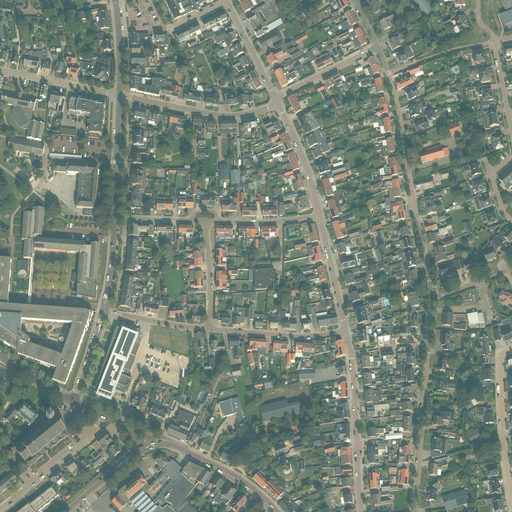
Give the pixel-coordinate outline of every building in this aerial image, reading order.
[(174,0),(166,4),(169,10),(178,5),(181,4),(178,0),(174,0)] [(195,4),(197,8),(198,9),(200,8),(199,5),(208,1),(210,3),(216,0),(215,0),(201,0),(200,1),(198,2),(196,3),(195,4)] [(250,0),(241,5),(245,13),(249,10),(250,10),(250,9),(253,7),(256,5),(253,0),(250,0)] [(273,0),(274,0),(265,5),(252,12),(253,15),(251,17),(246,19),(253,32),(260,28),(260,29),(264,27),(266,28),(268,32),(282,24),(276,14),(274,9),(284,3),(282,0),(273,0)] [(348,7),(344,0),(343,0),(340,2),(339,2),(336,4),(340,11),(348,7)] [(380,15),(384,13),(386,12),(384,9),(382,10),(377,0),(370,3),(373,9),(375,14),(378,12),(380,15)] [(426,0),(413,0),(426,17),(434,11),(426,0)] [(452,10),(454,13),(461,9),(461,6),(465,6),(464,0),(452,0),(453,1),(456,1),(457,6),(455,7),(455,8),(452,10)] [(511,0),(501,0),(504,8),(505,11),(507,10),(508,13),(506,14),(502,15),(500,16),(500,15),(500,16),(503,25),(511,21),(511,0)] [(169,10),(172,15),(181,11),(181,10),(178,5),(169,10)] [(193,12),(190,6),(188,7),(184,9),(181,10),(181,11),(172,15),(175,21),(176,20),(193,12)] [(345,15),(348,21),(354,18),(351,12),(345,15)] [(99,18),(99,22),(108,21),(107,13),(98,14),(99,18)] [(224,13),(218,16),(221,22),(222,24),(228,21),(224,13)] [(382,26),(384,31),(395,26),(391,19),(393,18),(391,14),(385,17),(386,19),(384,20),(380,22),(381,26),(382,26)] [(330,23),(331,23),(334,21),(340,19),(338,15),(333,18),(329,20),(330,23)] [(218,16),(213,19),(217,27),(218,28),(220,27),(218,23),(221,22),(218,16)] [(467,24),(466,23),(467,22),(464,16),(455,21),(458,27),(457,27),(460,33),(468,28),(469,27),(468,24),(467,24)] [(344,23),(340,25),(342,30),(344,33),(353,29),(352,26),(357,24),(354,18),(348,21),(344,23)] [(213,19),(207,21),(210,27),(212,30),(217,27),(213,19)] [(100,30),(104,29),(109,29),(108,21),(99,22),(100,30)] [(210,27),(207,21),(202,24),(205,30),(210,27)] [(198,25),(192,27),(195,34),(201,31),(198,25)] [(197,36),(195,34),(192,27),(187,30),(190,36),(191,38),(191,40),(197,37),(197,36)] [(260,28),(253,32),(256,39),(261,36),(263,35),(262,33),(265,32),(266,34),(268,32),(266,28),(264,27),(260,29),(260,28)] [(220,33),(221,36),(222,36),(224,35),(224,34),(227,33),(232,30),(231,28),(226,30),(225,30),(220,33)] [(392,46),(391,47),(393,51),(401,47),(397,39),(409,33),(407,29),(398,34),(399,36),(394,39),(389,41),(392,46)] [(190,36),(187,30),(181,33),(184,39),(190,36)] [(351,34),(355,41),(363,37),(360,30),(351,34)] [(262,42),(259,44),(262,49),(267,47),(274,44),(279,41),(282,39),(278,31),(275,33),(266,38),(261,40),(262,42)] [(184,39),(181,33),(175,36),(176,36),(173,38),(178,48),(180,46),(179,43),(185,40),(184,39)] [(134,46),(134,48),(144,47),(143,39),(149,38),(148,34),(130,35),(131,46),(134,46)] [(216,38),(214,39),(217,45),(224,42),(227,48),(231,46),(234,45),(233,43),(237,41),(233,34),(225,37),(224,35),(222,36),(221,36),(216,38)] [(164,36),(164,35),(155,35),(156,42),(159,42),(160,47),(164,46),(168,46),(167,36),(164,36)] [(300,38),(294,41),(296,44),(302,41),(307,38),(305,35),(300,38)] [(367,44),(363,37),(355,41),(358,48),(367,44)] [(98,39),(97,39),(98,42),(104,41),(104,47),(103,47),(102,47),(102,49),(102,50),(102,51),(103,51),(104,51),(104,53),(112,52),(112,48),(111,48),(111,42),(110,42),(108,42),(105,43),(105,38),(103,38),(98,39)] [(13,51),(11,64),(17,65),(18,57),(16,57),(17,52),(18,46),(11,45),(12,42),(6,41),(7,46),(10,51),(13,51)] [(283,46),(281,43),(273,47),(275,51),(279,49),(283,46)] [(503,50),(503,51),(503,54),(504,55),(505,58),(506,60),(508,61),(510,61),(511,59),(511,57),(511,56),(511,45),(503,47),(503,50)] [(227,48),(217,53),(218,55),(220,58),(231,53),(233,58),(237,57),(238,56),(243,54),(239,46),(233,49),(231,46),(227,48)] [(330,50),(334,58),(339,56),(336,50),(335,48),(333,46),(329,48),(330,50)] [(294,53),(290,56),(292,61),(301,56),(300,56),(299,54),(301,53),(298,47),(294,49),(292,50),(294,53)] [(402,53),(396,57),(399,64),(404,62),(404,63),(408,61),(405,54),(411,52),(408,47),(401,50),(402,53)] [(43,70),(49,71),(51,65),(51,63),(50,62),(46,61),(47,56),(46,48),(41,49),(42,52),(42,58),(42,60),(43,60),(43,64),(44,64),(43,70)] [(54,48),(50,49),(51,52),(52,57),(53,57),(56,64),(55,68),(56,68),(55,72),(62,74),(63,69),(63,65),(61,65),(61,61),(57,60),(58,56),(56,51),(55,51),(54,48)] [(66,55),(65,60),(65,62),(67,62),(67,64),(71,65),(71,62),(72,62),(72,61),(74,62),(75,59),(74,59),(75,56),(72,56),(71,54),(69,49),(66,48),(65,55),(66,55)] [(136,58),(145,58),(146,58),(146,54),(140,54),(140,48),(132,48),(132,55),(136,55),(136,58)] [(280,51),(267,58),(270,65),(278,62),(276,59),(284,55),(286,54),(284,49),(280,51)] [(32,60),(30,68),(37,69),(38,64),(39,61),(42,62),(42,60),(42,58),(42,52),(32,54),(33,56),(32,60)] [(473,54),(473,57),(472,59),(473,60),(474,61),(475,64),(477,63),(479,64),(480,64),(481,62),(486,62),(484,52),(480,52),(479,52),(477,52),(477,53),(473,54)] [(322,62),(321,58),(317,61),(316,59),(315,60),(311,53),(306,55),(308,58),(311,64),(313,62),(318,70),(325,67),(322,62)] [(23,66),(30,68),(32,60),(33,56),(26,54),(23,66)] [(328,55),(327,55),(326,54),(320,57),(321,58),(322,62),(325,67),(332,63),(328,55)] [(245,58),(240,60),(239,61),(237,57),(227,62),(230,69),(232,68),(233,69),(236,68),(238,72),(243,70),(242,69),(249,66),(245,58)] [(145,64),(145,58),(136,58),(132,58),(132,65),(140,65),(140,69),(144,69),(150,69),(150,64),(145,64)] [(71,65),(69,75),(77,76),(79,68),(75,67),(76,60),(75,59),(74,62),(72,61),(72,62),(71,62),(71,65)] [(369,63),(371,68),(376,66),(373,59),(364,62),(365,64),(369,63)] [(96,77),(98,68),(99,62),(94,61),(94,64),(95,64),(95,65),(79,63),(81,68),(82,69),(81,71),(86,72),(86,71),(87,71),(86,75),(90,76),(96,77)] [(293,63),(292,61),(290,62),(286,64),(283,66),(285,70),(294,65),(293,63)] [(299,63),(292,67),(295,71),(302,67),(299,63)] [(96,77),(96,79),(99,79),(101,79),(100,81),(106,82),(107,76),(108,76),(108,75),(109,75),(110,72),(108,71),(108,70),(109,66),(103,65),(102,69),(98,68),(96,77)] [(376,66),(371,68),(367,69),(370,77),(379,74),(376,66)] [(136,79),(145,79),(148,79),(148,75),(144,75),(144,69),(140,69),(132,69),(132,75),(136,75),(136,79)] [(280,70),(279,71),(274,73),(278,81),(287,76),(284,69),(280,71),(280,70)] [(487,70),(482,71),(478,72),(481,84),(490,82),(489,80),(490,80),(490,77),(489,77),(487,70)] [(250,84),(252,83),(258,80),(254,72),(248,75),(250,79),(246,82),(248,85),(250,84)] [(282,88),(288,85),(287,83),(289,82),(288,80),(291,79),(292,81),(297,78),(296,76),(294,73),(287,76),(278,81),(282,88)] [(247,78),(245,74),(235,79),(236,81),(236,82),(237,82),(247,78)] [(330,78),(333,83),(338,80),(339,84),(342,83),(338,74),(330,78)] [(410,75),(395,82),(398,90),(402,88),(414,83),(410,75)] [(333,83),(330,78),(323,81),(327,90),(334,86),(333,83)] [(159,97),(159,95),(161,85),(161,84),(162,80),(163,79),(152,79),(152,88),(145,86),(145,79),(136,79),(131,79),(131,91),(159,97)] [(161,85),(159,95),(163,96),(170,97),(172,87),(172,86),(173,84),(165,82),(166,81),(162,80),(162,84),(161,85)] [(262,87),(258,80),(252,83),(256,90),(262,87)] [(371,85),(372,89),(376,88),(382,86),(381,80),(374,81),(375,84),(371,85)] [(412,91),(405,94),(407,97),(406,98),(407,99),(408,100),(409,101),(413,99),(419,96),(416,90),(419,88),(417,84),(415,85),(410,87),(412,91)] [(172,87),(170,97),(171,98),(170,98),(173,99),(173,98),(178,99),(181,99),(182,92),(183,89),(179,89),(178,89),(178,87),(172,86),(172,87)] [(194,91),(192,102),(199,103),(200,99),(203,100),(204,93),(201,87),(198,87),(197,92),(194,91)] [(486,87),(475,89),(476,89),(476,93),(478,92),(479,97),(481,106),(482,111),(491,107),(491,104),(494,104),(493,96),(492,96),(491,95),(492,95),(492,91),(485,92),(484,87),(486,87)] [(48,89),(42,88),(39,102),(42,103),(43,98),(46,99),(48,89)] [(184,100),(192,102),(194,91),(191,90),(186,89),(185,93),(182,92),(181,99),(184,100)] [(212,105),(212,106),(213,107),(215,107),(215,106),(219,107),(219,104),(224,104),(222,95),(222,94),(221,91),(218,91),(218,89),(213,89),(213,90),(213,92),(212,105)] [(204,93),(203,100),(203,101),(206,101),(206,105),(207,106),(209,106),(209,105),(212,105),(213,92),(205,91),(204,93)] [(50,103),(54,104),(58,105),(58,108),(57,108),(57,110),(56,113),(60,113),(63,114),(65,98),(60,97),(61,96),(59,96),(59,94),(52,92),(52,93),(51,93),(50,97),(51,97),(50,103)] [(222,94),(222,95),(224,104),(224,107),(228,106),(228,107),(233,106),(233,107),(236,107),(236,106),(237,106),(236,104),(236,99),(236,96),(230,97),(230,96),(230,95),(229,94),(228,93),(227,93),(222,94)] [(1,104),(6,105),(14,106),(15,106),(16,108),(14,109),(15,111),(13,112),(14,114),(13,115),(14,117),(17,124),(18,124),(19,126),(20,126),(21,128),(23,127),(24,129),(26,128),(27,130),(28,130),(26,139),(41,141),(44,125),(33,122),(30,118),(31,116),(32,111),(32,110),(34,111),(36,101),(21,98),(22,96),(17,95),(17,97),(3,94),(1,104)] [(241,98),(236,99),(236,104),(239,104),(240,108),(241,108),(241,109),(244,109),(243,108),(247,107),(246,103),(249,103),(253,103),(253,97),(252,97),(252,96),(246,96),(245,95),(241,95),(241,98)] [(288,99),(292,107),(297,104),(294,97),(288,99)] [(68,102),(68,105),(69,106),(68,111),(81,114),(83,100),(81,100),(81,99),(76,98),(76,99),(71,98),(70,103),(68,102)] [(335,111),(343,107),(340,100),(336,102),(335,99),(330,102),(335,111)] [(379,108),(387,106),(385,99),(378,101),(378,99),(370,101),(372,109),(375,109),(379,108)] [(84,100),(83,100),(81,114),(90,116),(96,105),(96,103),(92,102),(90,101),(90,102),(87,101),(84,100)] [(297,104),(292,107),(295,114),(306,109),(302,102),(301,102),(297,104)] [(409,110),(411,117),(423,115),(422,108),(421,104),(416,105),(417,106),(415,106),(410,107),(410,110),(409,110)] [(103,121),(104,118),(103,118),(103,115),(104,115),(104,112),(104,108),(105,106),(102,105),(102,106),(96,105),(90,116),(89,119),(103,121)] [(387,106),(379,108),(380,112),(376,112),(377,116),(388,113),(387,106)] [(150,112),(136,109),(134,118),(140,119),(139,125),(142,126),(141,129),(146,130),(146,129),(147,126),(148,122),(150,112)] [(483,112),(484,115),(485,115),(485,117),(483,117),(484,124),(485,124),(486,130),(490,129),(490,128),(499,126),(497,114),(493,115),(493,114),(492,110),(485,112),(483,112)] [(303,118),(298,120),(302,128),(308,125),(312,122),(310,116),(312,115),(310,111),(302,115),(303,118)] [(160,126),(161,122),(162,116),(159,115),(159,114),(150,112),(148,122),(155,123),(155,125),(160,126)] [(174,139),(175,136),(175,133),(176,128),(177,124),(178,118),(170,116),(169,123),(173,124),(172,128),(172,131),(169,131),(168,138),(174,139)] [(186,119),(178,118),(177,124),(176,128),(183,130),(184,128),(186,128),(186,135),(187,135),(190,135),(191,135),(190,123),(185,122),(186,119)] [(204,136),(205,136),(204,130),(201,130),(202,119),(194,118),(193,125),(197,125),(196,133),(198,134),(199,140),(198,140),(198,145),(199,145),(204,144),(204,136)] [(102,136),(102,133),(102,129),(103,130),(103,126),(102,126),(103,123),(103,121),(89,119),(88,134),(89,134),(88,138),(98,139),(98,135),(100,135),(102,136)] [(371,125),(378,124),(378,128),(384,127),(390,126),(389,120),(384,120),(382,121),(379,121),(378,119),(370,121),(371,125)] [(427,120),(427,119),(414,124),(417,132),(428,128),(427,123),(431,122),(432,121),(431,119),(427,120)] [(256,121),(249,122),(250,130),(254,129),(254,131),(257,130),(257,129),(256,121)] [(311,133),(312,132),(319,128),(316,121),(313,122),(312,122),(308,125),(302,128),(305,135),(311,133)] [(247,130),(250,130),(249,122),(242,123),(244,131),(244,133),(247,132),(247,130)] [(263,125),(266,129),(267,133),(273,130),(275,133),(281,130),(278,122),(272,125),(270,122),(263,125)] [(228,124),(228,130),(233,130),(233,135),(236,134),(236,123),(228,124)] [(207,129),(207,134),(213,134),(213,135),(213,141),(213,148),(218,148),(217,136),(217,129),(215,129),(215,124),(207,124),(207,129)] [(228,135),(228,130),(228,124),(220,124),(220,135),(228,135)] [(458,124),(447,128),(450,137),(461,132),(458,124)] [(133,136),(133,138),(134,138),(134,139),(143,139),(146,139),(146,136),(146,133),(150,133),(152,133),(152,131),(150,131),(146,130),(141,129),(141,132),(139,132),(134,132),(134,136),(133,136)] [(317,134),(314,135),(313,136),(307,139),(309,144),(308,145),(310,148),(314,146),(317,145),(321,143),(323,147),(332,144),(327,134),(326,131),(322,132),(317,134)] [(496,150),(504,148),(501,137),(496,138),(495,136),(496,135),(495,132),(487,135),(488,138),(491,138),(493,148),(495,147),(496,150)] [(279,137),(281,142),(277,143),(278,146),(283,145),(288,142),(285,134),(279,137)] [(44,146),(9,139),(7,150),(42,157),(44,146)] [(134,143),(134,146),(140,146),(140,149),(146,149),(146,142),(143,142),(143,139),(134,139),(134,140),(133,140),(133,143),(134,143)] [(286,152),(287,152),(292,150),(288,142),(283,145),(286,152)] [(317,150),(312,152),(315,159),(320,158),(322,157),(321,154),(330,151),(329,147),(328,145),(323,147),(319,148),(320,150),(317,150)] [(387,147),(385,147),(379,149),(379,148),(375,149),(375,152),(379,151),(383,151),(385,151),(386,158),(393,156),(392,153),(395,153),(393,146),(387,147)] [(423,154),(419,155),(421,164),(426,162),(444,157),(442,150),(441,146),(424,151),(425,154),(423,154)] [(147,159),(148,159),(148,151),(139,150),(139,155),(133,154),(133,156),(132,156),(132,160),(133,160),(133,164),(145,165),(146,164),(147,159)] [(274,159),(281,156),(283,155),(282,151),(274,154),(274,155),(271,155),(273,159),(274,159)] [(294,154),(289,156),(287,156),(290,164),(296,162),(294,154)] [(260,164),(257,156),(257,155),(252,157),(256,166),(260,164)] [(320,175),(326,173),(330,172),(328,166),(331,165),(330,161),(319,164),(320,167),(318,168),(320,175)] [(290,164),(285,166),(287,171),(292,169),(293,172),(294,171),(299,170),(296,162),(290,164)] [(77,200),(76,200),(76,209),(85,209),(86,209),(95,210),(98,168),(53,164),(52,173),(66,174),(66,175),(75,176),(75,174),(79,175),(77,200)] [(469,164),(460,167),(462,171),(463,174),(470,172),(472,177),(465,179),(466,183),(468,182),(476,179),(479,178),(478,175),(481,174),(478,165),(470,168),(469,164)] [(333,176),(345,172),(345,171),(344,168),(343,165),(331,169),(333,176)] [(228,166),(219,166),(220,181),(229,180),(228,166)] [(131,177),(131,179),(145,180),(145,168),(137,168),(136,172),(132,172),(132,177),(131,177)] [(376,181),(376,183),(379,182),(380,182),(379,181),(392,179),(391,177),(398,176),(397,168),(390,168),(387,169),(383,169),(383,174),(385,174),(385,176),(379,177),(379,178),(378,178),(376,181)] [(230,172),(231,184),(239,183),(239,171),(230,172)] [(348,172),(333,177),(334,180),(349,176),(348,172)] [(293,185),(296,184),(303,182),(301,176),(295,178),(295,180),(291,181),(293,185)] [(509,183),(504,177),(500,181),(502,183),(500,185),(504,191),(506,189),(507,190),(511,186),(509,183)] [(145,180),(131,179),(131,182),(132,182),(132,186),(136,186),(136,190),(145,191),(145,180)] [(433,179),(419,183),(414,184),(416,191),(434,187),(433,179)] [(477,193),(482,192),(482,193),(486,192),(485,191),(486,190),(485,187),(486,186),(485,184),(484,184),(483,181),(477,183),(476,179),(468,182),(469,187),(472,186),(474,190),(475,189),(477,193)] [(322,182),(325,190),(331,188),(335,186),(334,183),(330,184),(328,180),(322,182)] [(379,182),(376,183),(370,186),(372,191),(382,186),(380,181),(380,182),(379,182)] [(388,191),(399,189),(398,181),(391,182),(385,183),(384,184),(385,191),(388,191)] [(293,185),(292,185),(294,193),(298,192),(298,191),(300,190),(305,189),(303,182),(296,184),(293,185)] [(240,188),(240,194),(240,203),(244,203),(244,194),(241,194),(241,188),(243,188),(243,189),(248,188),(248,186),(247,184),(240,186),(240,188)] [(334,195),(335,198),(342,196),(345,195),(344,192),(342,193),(341,190),(332,193),(331,188),(325,190),(327,198),(333,196),(334,195)] [(389,199),(385,199),(386,203),(393,202),(395,201),(395,198),(396,198),(401,198),(399,189),(388,191),(389,199)] [(171,200),(164,199),(164,203),(165,203),(165,210),(173,210),(173,206),(173,198),(176,198),(176,194),(176,191),(171,191),(171,200)] [(208,207),(208,199),(208,195),(204,195),(204,193),(201,193),(201,191),(197,191),(197,200),(201,200),(201,199),(202,200),(202,206),(208,207)] [(236,194),(235,194),(235,200),(234,200),(230,200),(230,204),(229,211),(237,212),(237,203),(240,203),(240,194),(236,194)] [(492,206),(492,205),(493,205),(492,202),(491,202),(489,199),(484,201),(483,198),(482,199),(481,195),(473,198),(474,202),(475,202),(475,204),(480,202),(481,205),(480,205),(481,210),(492,206)] [(333,201),(332,202),(327,203),(329,211),(340,208),(338,202),(344,201),(342,196),(335,198),(334,198),(336,202),(334,203),(333,201)] [(307,198),(302,199),(300,199),(299,198),(296,199),(297,202),(296,202),(297,206),(308,204),(307,198)] [(433,198),(430,199),(425,200),(427,209),(426,210),(428,215),(437,213),(435,204),(434,204),(433,198)] [(164,203),(164,199),(165,199),(160,199),(160,203),(157,203),(157,206),(157,210),(165,210),(165,203),(164,203)] [(131,209),(135,209),(135,214),(143,215),(143,209),(140,209),(141,202),(131,202),(131,209)] [(389,210),(390,214),(403,211),(401,203),(396,204),(395,204),(395,207),(396,209),(389,210)] [(308,204),(297,206),(298,213),(303,212),(302,211),(309,210),(308,204)] [(287,209),(287,207),(287,205),(279,206),(279,211),(279,216),(285,216),(285,211),(287,210),(287,209)] [(338,215),(342,214),(340,208),(329,211),(332,219),(338,217),(338,215)] [(35,209),(35,213),(32,212),(32,214),(24,214),(22,241),(24,241),(23,259),(34,260),(34,251),(35,245),(40,246),(40,241),(41,237),(43,209),(35,209)] [(489,225),(497,223),(494,213),(491,214),(490,210),(481,213),(482,217),(481,217),(482,219),(487,218),(489,225)] [(403,211),(390,214),(390,217),(397,216),(398,221),(400,220),(404,220),(403,211)] [(426,232),(431,231),(435,230),(438,229),(436,225),(433,226),(432,219),(427,221),(429,226),(425,227),(426,232)] [(338,222),(332,224),(335,232),(344,229),(348,228),(346,223),(344,223),(342,224),(342,222),(338,223),(338,222)] [(371,226),(373,231),(382,228),(380,223),(371,226)] [(304,227),(305,233),(303,233),(303,236),(309,235),(316,233),(314,225),(307,227),(304,227)] [(153,237),(154,226),(137,226),(129,226),(129,237),(137,237),(139,237),(139,231),(148,231),(148,237),(153,237)] [(165,226),(165,233),(165,238),(171,238),(171,235),(173,235),(173,232),(173,227),(165,226)] [(186,234),(186,240),(189,240),(189,239),(192,239),(193,239),(194,227),(193,227),(186,227),(186,234)] [(225,234),(225,228),(217,228),(216,237),(220,237),(220,239),(224,239),(224,238),(224,234),(225,234)] [(233,228),(225,228),(225,234),(224,234),(224,238),(232,238),(233,228)] [(246,240),(247,234),(247,228),(238,228),(238,238),(241,238),(241,251),(245,251),(246,240)] [(247,234),(246,238),(255,238),(255,234),(255,229),(247,228),(247,234)] [(264,234),(269,234),(269,228),(261,229),(261,238),(264,238),(264,237),(264,234)] [(277,228),(269,228),(269,234),(275,234),(275,237),(275,238),(278,237),(277,228)] [(407,228),(402,230),(400,230),(396,231),(397,235),(401,234),(402,238),(409,236),(407,228)] [(498,236),(496,239),(502,245),(505,242),(506,241),(507,242),(508,242),(510,244),(511,244),(510,243),(511,241),(511,231),(507,228),(501,235),(500,234),(498,236)] [(344,229),(335,232),(337,240),(343,238),(346,237),(344,229)] [(311,243),(313,242),(318,241),(316,233),(309,235),(311,243)] [(438,241),(439,240),(438,236),(440,235),(439,233),(427,236),(429,244),(434,243),(436,242),(438,241)] [(128,247),(137,248),(140,248),(141,246),(141,239),(134,239),(129,238),(128,245),(128,247)] [(34,251),(57,252),(80,254),(78,274),(73,274),(72,283),(78,283),(77,283),(78,283),(78,284),(79,284),(95,285),(95,281),(97,282),(97,281),(99,245),(90,244),(90,240),(87,239),(86,244),(40,241),(40,246),(35,245),(34,251)] [(404,250),(407,249),(411,248),(409,240),(403,242),(402,241),(393,243),(394,246),(398,245),(398,246),(403,245),(404,250)] [(496,259),(493,252),(496,251),(497,250),(498,250),(501,247),(494,240),(490,244),(494,247),(492,249),(492,250),(488,252),(488,253),(484,255),(487,263),(496,259)] [(349,243),(342,245),(337,246),(339,255),(346,253),(345,248),(350,247),(349,243)] [(321,254),(319,247),(307,250),(308,257),(315,256),(321,254)] [(447,261),(446,256),(445,252),(444,252),(443,247),(439,248),(434,249),(435,253),(435,254),(437,263),(447,261)] [(217,251),(217,259),(223,259),(226,259),(226,253),(226,251),(217,251)] [(404,253),(398,255),(399,258),(398,258),(399,260),(401,259),(402,263),(407,262),(413,260),(412,253),(407,254),(406,255),(405,252),(404,253)] [(194,257),(194,261),(202,260),(201,253),(189,254),(189,258),(194,257)] [(315,256),(316,260),(313,261),(313,263),(322,261),(321,254),(315,256)] [(346,261),(341,262),(342,269),(343,269),(344,270),(348,269),(348,268),(357,266),(355,255),(345,258),(346,261)] [(52,307),(52,308),(42,306),(41,312),(21,310),(7,309),(11,260),(0,258),(0,339),(17,351),(17,355),(56,369),(51,381),(65,386),(84,331),(86,332),(92,313),(73,309),(73,310),(66,308),(66,309),(59,308),(59,309),(52,307)] [(223,259),(217,259),(217,267),(226,266),(226,264),(223,264),(223,259)] [(202,260),(194,261),(195,265),(190,265),(191,269),(202,267),(202,260)] [(403,270),(401,270),(402,273),(410,271),(409,268),(415,266),(414,263),(415,262),(414,260),(413,260),(407,262),(402,263),(403,270)] [(466,265),(465,260),(459,261),(462,270),(465,269),(466,272),(473,270),(473,271),(477,270),(477,269),(478,269),(476,262),(470,264),(466,265)] [(23,261),(18,261),(17,274),(27,275),(28,261),(23,261)] [(439,270),(441,278),(447,276),(448,277),(451,276),(451,275),(456,273),(453,265),(439,270)] [(313,273),(314,277),(325,274),(324,268),(317,269),(317,270),(313,270),(313,273)] [(254,271),(255,284),(255,290),(274,290),(273,270),(254,271)] [(405,281),(417,279),(415,272),(410,273),(410,271),(402,273),(395,275),(396,279),(404,276),(405,281)] [(189,279),(187,279),(187,281),(191,281),(195,281),(202,280),(202,273),(195,274),(195,272),(189,272),(189,279)] [(217,273),(216,281),(222,281),(226,281),(230,281),(230,276),(226,276),(226,273),(222,273),(217,273)] [(314,280),(314,284),(327,281),(325,274),(314,277),(307,278),(308,282),(311,281),(314,280)] [(354,280),(352,275),(344,277),(347,286),(368,280),(366,276),(361,277),(362,278),(354,280)] [(406,288),(407,291),(414,289),(415,289),(415,286),(418,286),(417,279),(405,281),(402,282),(403,286),(408,285),(408,287),(406,288)] [(216,281),(216,289),(221,289),(226,289),(226,286),(222,286),(222,281),(216,281)] [(359,297),(370,294),(368,287),(374,285),(373,281),(361,284),(363,292),(358,293),(357,292),(349,295),(352,303),(360,301),(359,297)] [(94,286),(95,285),(79,284),(79,286),(77,286),(76,297),(95,301),(97,286),(94,286)] [(134,297),(135,297),(136,291),(135,291),(123,289),(122,295),(134,297)] [(409,302),(417,300),(418,300),(417,296),(416,297),(415,293),(414,289),(407,291),(402,293),(404,298),(407,297),(409,302)] [(318,291),(317,291),(319,297),(323,296),(324,300),(325,302),(329,301),(329,299),(330,299),(329,291),(323,293),(323,290),(318,291)] [(507,296),(503,293),(500,298),(504,301),(502,304),(507,307),(509,304),(511,305),(511,298),(511,299),(511,298),(511,297),(508,295),(507,296)] [(169,310),(169,313),(170,318),(184,316),(182,305),(186,304),(185,296),(181,296),(182,304),(175,305),(176,309),(169,310)] [(152,306),(153,304),(149,303),(150,298),(144,297),(142,306),(145,307),(144,312),(151,314),(152,308),(152,306)] [(419,306),(417,300),(409,302),(405,304),(406,308),(407,308),(409,314),(415,312),(416,312),(415,307),(419,306)] [(198,304),(188,303),(187,308),(193,308),(192,322),(200,322),(201,315),(197,315),(198,304)] [(255,328),(262,328),(263,321),(265,321),(265,316),(260,316),(260,315),(254,315),(254,306),(250,306),(249,320),(255,321),(255,328)] [(367,315),(365,310),(368,309),(368,306),(360,309),(361,309),(354,311),(355,314),(354,314),(355,317),(356,317),(356,318),(367,315)] [(235,308),(234,326),(240,326),(240,323),(244,323),(244,319),(244,313),(238,313),(238,309),(235,308)] [(226,316),(223,316),(223,315),(219,314),(218,321),(222,322),(222,324),(229,325),(230,313),(232,313),(232,309),(227,309),(226,312),(227,312),(227,316),(226,316)] [(270,323),(270,328),(277,328),(277,320),(281,321),(281,312),(281,310),(278,310),(278,312),(278,316),(274,316),(271,316),(270,317),(270,321),(270,323)] [(281,312),(281,321),(284,321),(283,329),(289,330),(290,318),(286,318),(286,314),(286,312),(281,312)] [(410,323),(417,323),(418,318),(414,317),(415,312),(409,314),(408,314),(408,317),(409,317),(410,317),(410,323)] [(371,313),(367,315),(356,318),(356,319),(355,319),(356,322),(357,322),(358,325),(365,323),(365,324),(369,322),(367,317),(372,316),(371,313)] [(469,326),(480,324),(477,313),(467,315),(469,326)] [(452,326),(453,315),(444,314),(443,325),(452,326)] [(326,316),(328,326),(337,325),(336,315),(326,316)] [(319,328),(328,326),(326,316),(317,318),(319,328)] [(306,319),(302,320),(303,330),(312,329),(310,317),(306,318),(306,319)] [(417,329),(417,323),(410,323),(409,328),(405,328),(410,334),(413,334),(414,329),(417,329)] [(391,324),(390,324),(390,327),(391,334),(394,334),(394,335),(395,340),(400,340),(399,332),(398,324),(393,326),(391,324)] [(111,400),(114,391),(124,395),(125,392),(128,393),(132,381),(127,378),(128,376),(129,376),(128,375),(132,366),(125,364),(125,363),(127,363),(130,355),(135,357),(143,339),(139,337),(141,331),(121,326),(120,330),(117,329),(109,350),(112,351),(109,359),(111,360),(107,370),(106,370),(100,385),(101,386),(97,395),(111,400)] [(387,329),(381,330),(382,334),(383,342),(389,341),(388,336),(388,335),(391,334),(390,327),(386,328),(387,329)] [(510,341),(511,341),(511,340),(511,333),(511,331),(502,335),(500,336),(499,330),(494,331),(495,341),(500,341),(500,340),(503,339),(505,343),(510,341)] [(205,347),(203,338),(202,333),(195,335),(198,349),(205,347)] [(376,334),(373,334),(374,341),(375,342),(378,342),(378,343),(383,342),(382,334),(376,335),(376,334)] [(450,344),(451,336),(442,335),(441,345),(444,346),(444,350),(449,351),(450,352),(454,352),(454,345),(450,344)] [(488,358),(491,358),(490,351),(492,351),(491,346),(489,347),(488,337),(485,337),(483,337),(484,337),(481,338),(482,343),(481,343),(481,348),(482,348),(484,359),(487,358),(487,359),(488,358)] [(239,353),(243,353),(242,347),(239,347),(239,340),(229,340),(230,348),(233,348),(234,360),(239,360),(239,353)] [(257,352),(257,348),(258,341),(250,340),(249,349),(252,349),(252,351),(257,352)] [(257,348),(257,351),(266,352),(266,350),(266,347),(267,342),(258,341),(258,347),(257,348)] [(336,350),(338,350),(343,348),(341,341),(331,344),(332,348),(335,347),(336,350)] [(211,342),(211,348),(211,351),(217,351),(224,351),(224,346),(217,346),(217,342),(211,342)] [(273,348),(273,352),(276,352),(280,352),(280,349),(281,343),(274,342),(273,348)] [(288,344),(281,343),(280,349),(280,352),(284,353),(287,353),(288,349),(288,344)] [(296,344),(296,349),(295,354),(298,354),(303,354),(303,345),(296,344)] [(303,345),(303,354),(302,358),(297,371),(313,369),(313,367),(313,357),(314,350),(315,345),(303,345)] [(336,358),(340,356),(345,355),(343,348),(338,350),(339,354),(335,355),(336,358)] [(440,362),(439,370),(444,371),(446,371),(446,366),(448,366),(448,365),(449,363),(450,363),(450,360),(451,354),(443,354),(443,359),(442,359),(441,362),(440,362)] [(241,376),(244,375),(242,367),(239,368),(239,367),(230,370),(232,378),(241,376)] [(346,367),(336,367),(336,371),(339,370),(340,376),(347,376),(346,367)] [(400,368),(397,369),(397,372),(401,372),(401,377),(413,377),(413,371),(408,371),(407,371),(407,368),(400,368)] [(298,371),(299,380),(311,380),(311,370),(298,371)] [(484,376),(484,381),(475,381),(475,387),(488,387),(488,381),(492,381),(492,370),(483,370),(483,376),(484,376)] [(388,378),(388,386),(395,386),(395,381),(401,380),(401,382),(405,381),(405,383),(413,382),(413,377),(401,377),(396,377),(394,378),(388,378)] [(265,390),(273,389),(271,378),(263,379),(265,390)] [(384,378),(379,379),(375,380),(372,380),(364,381),(364,386),(367,386),(367,389),(376,388),(375,383),(384,382),(384,387),(388,387),(388,386),(388,378),(384,378)] [(450,384),(443,383),(438,383),(437,391),(442,392),(446,392),(447,388),(449,389),(460,391),(460,390),(464,390),(465,383),(461,383),(450,381),(450,384)] [(162,394),(166,396),(169,387),(161,384),(160,388),(163,390),(162,394)] [(406,386),(401,386),(401,391),(401,394),(404,394),(412,394),(412,388),(407,388),(406,388),(406,386)] [(132,404),(131,404),(135,406),(135,407),(136,408),(136,409),(139,410),(140,409),(141,410),(142,406),(144,407),(146,402),(148,396),(146,395),(145,397),(143,400),(139,399),(135,397),(133,400),(132,404)] [(160,410),(161,407),(154,404),(157,398),(153,397),(148,408),(151,410),(150,413),(157,417),(160,410)] [(219,403),(217,403),(217,404),(217,406),(219,406),(222,416),(223,415),(224,418),(235,414),(238,423),(239,423),(243,422),(244,421),(242,412),(238,398),(220,404),(219,403)] [(299,403),(287,405),(286,400),(259,407),(262,422),(290,416),(290,417),(302,414),(299,403)] [(467,400),(457,405),(460,413),(471,408),(470,407),(473,406),(471,401),(468,403),(467,400)] [(200,414),(200,413),(202,408),(204,405),(199,403),(195,412),(200,414)] [(403,412),(406,412),(411,411),(411,404),(399,405),(399,408),(403,408),(403,412)] [(7,414),(3,419),(8,423),(16,414),(20,417),(18,418),(22,421),(23,420),(28,424),(31,426),(32,424),(35,421),(38,417),(30,410),(28,408),(24,405),(21,409),(18,411),(14,408),(8,415),(7,414)] [(368,410),(367,410),(367,417),(368,417),(372,416),(375,416),(377,416),(377,413),(377,412),(382,412),(382,410),(384,410),(389,409),(389,405),(379,406),(374,406),(374,409),(368,410)] [(169,417),(172,411),(161,407),(160,410),(157,417),(164,420),(166,416),(169,417)] [(486,423),(494,423),(493,413),(487,414),(487,408),(478,408),(478,409),(478,416),(485,416),(486,423)] [(338,418),(334,418),(334,423),(344,422),(344,419),(349,419),(348,411),(343,412),(337,412),(338,418)] [(173,420),(167,434),(184,442),(194,418),(180,412),(176,421),(173,420)] [(439,426),(440,426),(443,426),(444,421),(448,421),(451,422),(451,418),(454,419),(455,414),(449,413),(446,413),(441,413),(440,418),(434,418),(434,422),(433,422),(433,424),(433,425),(434,425),(434,426),(439,426)] [(10,451),(9,452),(11,454),(12,453),(14,456),(17,454),(24,463),(26,461),(26,462),(24,464),(25,465),(27,467),(28,466),(29,467),(30,467),(45,455),(48,453),(47,452),(63,440),(67,437),(64,433),(66,431),(55,419),(54,420),(50,415),(47,418),(46,419),(47,420),(40,425),(35,421),(32,424),(36,428),(20,442),(19,441),(9,449),(10,451)] [(311,433),(312,436),(316,436),(316,431),(319,431),(320,431),(319,425),(311,427),(312,433),(311,433)] [(189,437),(188,442),(193,444),(196,438),(201,441),(205,432),(194,427),(189,437)] [(375,429),(373,429),(368,430),(368,438),(376,438),(376,434),(383,434),(383,430),(375,430),(375,429)] [(478,429),(467,434),(471,442),(481,437),(478,431),(478,429)] [(208,434),(205,432),(201,441),(203,441),(200,449),(208,453),(210,448),(212,445),(213,440),(207,437),(208,434)] [(349,432),(337,432),(336,433),(336,442),(341,442),(341,440),(350,439),(349,432)] [(394,439),(394,435),(394,432),(391,432),(389,432),(389,435),(385,435),(386,440),(394,439)] [(90,456),(95,461),(99,457),(105,453),(102,449),(108,445),(112,442),(105,434),(96,441),(96,442),(91,446),(96,451),(90,456)] [(316,436),(312,436),(312,437),(314,446),(322,443),(321,438),(320,435),(316,436)] [(433,439),(432,451),(437,451),(439,451),(439,457),(445,455),(446,452),(447,441),(441,440),(438,440),(433,439)] [(368,448),(368,456),(374,456),(382,456),(381,450),(384,450),(384,448),(388,447),(388,441),(378,441),(378,448),(368,448)] [(223,449),(224,451),(220,457),(227,461),(231,454),(233,453),(234,454),(238,452),(235,448),(232,443),(223,449)] [(274,450),(275,451),(277,455),(290,450),(287,445),(274,450)] [(115,446),(105,454),(108,457),(112,454),(114,457),(120,452),(115,446)] [(402,455),(408,456),(409,448),(399,447),(399,450),(403,450),(402,455)] [(340,449),(341,452),(341,457),(345,457),(350,457),(350,448),(340,449)] [(398,461),(398,463),(403,464),(408,464),(408,456),(402,455),(399,455),(398,461)] [(159,467),(155,470),(158,473),(169,463),(162,456),(155,462),(159,467)] [(374,456),(368,456),(369,464),(378,464),(378,461),(374,461),(374,456)] [(99,457),(95,461),(91,464),(94,467),(102,461),(99,457)] [(341,457),(339,457),(339,467),(345,467),(345,465),(351,465),(350,457),(345,457),(341,457)] [(437,460),(438,466),(442,466),(442,467),(448,465),(447,461),(448,461),(447,457),(437,460)] [(65,466),(68,470),(70,473),(74,469),(77,473),(82,470),(77,464),(75,466),(71,461),(65,466)] [(80,463),(85,469),(89,466),(85,461),(83,461),(80,463)] [(156,503),(153,505),(145,511),(195,511),(185,499),(198,483),(195,481),(202,470),(189,464),(189,463),(187,465),(188,465),(183,471),(172,462),(171,462),(173,464),(164,472),(174,481),(158,500),(155,502),(156,503)] [(499,474),(498,469),(494,469),(494,468),(494,463),(484,464),(485,470),(487,470),(488,477),(488,479),(493,478),(493,477),(498,476),(497,474),(499,474)] [(441,470),(442,467),(442,466),(438,466),(431,465),(430,475),(435,476),(437,476),(438,470),(441,470)] [(195,481),(198,483),(202,485),(201,486),(203,487),(203,486),(204,487),(211,476),(210,475),(210,474),(209,474),(203,470),(202,470),(195,481)] [(52,477),(53,478),(57,483),(59,485),(63,482),(64,484),(69,480),(64,474),(62,476),(58,472),(52,477)] [(17,480),(16,479),(11,473),(0,482),(0,494),(0,493),(2,492),(2,493),(6,490),(5,489),(7,488),(11,486),(10,485),(12,484),(13,484),(16,481),(17,480),(17,481),(17,480)] [(263,489),(265,487),(272,480),(273,479),(271,477),(266,481),(258,473),(253,478),(263,489)] [(145,511),(153,505),(144,495),(151,489),(138,475),(132,480),(117,494),(119,495),(116,497),(110,502),(111,503),(112,504),(119,511),(126,505),(129,508),(133,505),(138,511),(145,511)] [(218,494),(218,495),(221,492),(218,490),(223,483),(216,478),(211,485),(215,488),(211,494),(209,495),(213,498),(214,496),(215,497),(212,500),(213,500),(218,494)] [(342,484),(342,488),(350,488),(349,480),(343,480),(343,479),(338,479),(339,484),(342,484)] [(272,480),(265,487),(277,500),(282,494),(285,492),(286,491),(281,486),(280,487),(272,480)] [(491,494),(494,494),(496,494),(497,494),(500,494),(500,493),(501,493),(501,490),(501,489),(500,489),(499,483),(495,484),(494,481),(486,482),(487,486),(488,490),(490,490),(491,494)] [(434,483),(429,485),(429,486),(430,486),(431,488),(431,492),(428,492),(428,501),(431,501),(432,505),(440,503),(438,497),(437,497),(437,491),(436,489),(439,487),(437,482),(434,483)] [(228,486),(221,496),(218,495),(218,494),(213,500),(216,503),(223,508),(233,498),(232,498),(231,498),(236,492),(228,486)] [(38,511),(58,496),(52,488),(51,488),(52,489),(50,491),(49,490),(46,492),(47,493),(44,496),(43,494),(40,497),(41,498),(39,500),(38,499),(35,501),(36,502),(33,505),(32,503),(29,506),(27,508),(25,507),(23,509),(24,510),(21,511),(20,511),(19,511),(38,511)] [(446,510),(469,503),(465,490),(442,497),(446,510)] [(344,504),(346,504),(351,503),(351,496),(347,496),(346,492),(340,493),(340,499),(344,498),(344,504)] [(234,503),(232,501),(229,505),(231,507),(230,508),(234,511),(236,511),(240,509),(240,508),(247,501),(241,496),(234,503)] [(284,511),(290,505),(288,503),(289,502),(291,501),(289,496),(279,505),(279,506),(284,511)] [(379,496),(376,497),(371,497),(373,506),(391,503),(391,501),(388,501),(388,500),(380,501),(379,496)] [(503,508),(503,505),(502,502),(495,503),(494,497),(485,499),(486,503),(486,505),(492,504),(493,508),(494,508),(494,511),(501,511),(504,511),(503,508)] [(290,505),(284,511),(294,511),(295,511),(298,509),(293,503),(292,504),(290,505)] [(307,511),(313,507),(310,504),(307,505),(307,504),(306,503),(298,511),(307,511)]
